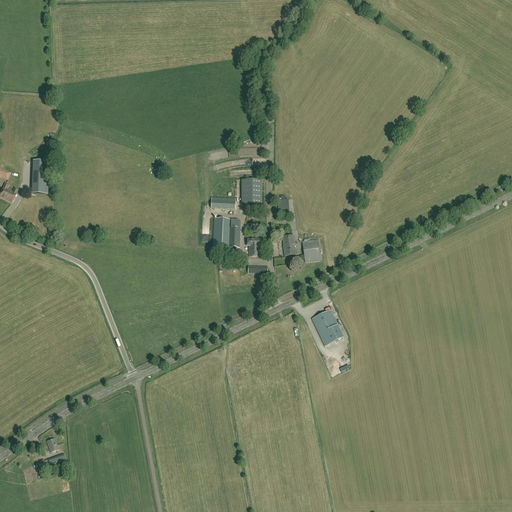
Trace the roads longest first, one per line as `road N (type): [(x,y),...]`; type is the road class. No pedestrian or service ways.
road 1 (tertiary): [(277,309),(511,195)]
road 2 (unclassified): [(277,309),(260,65)]
road 3 (unclassified): [(134,378),(87,269),(0,224)]
road 4 (tertiary): [(134,378),(277,309)]
road 5 (tertiary): [(0,458),(134,378)]
road 6 (unclassified): [(160,511),(134,378)]
